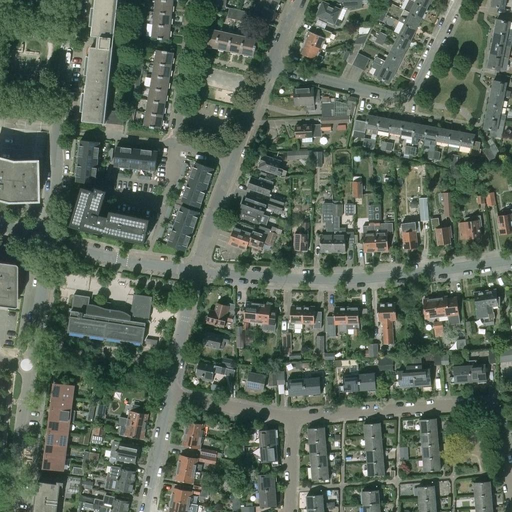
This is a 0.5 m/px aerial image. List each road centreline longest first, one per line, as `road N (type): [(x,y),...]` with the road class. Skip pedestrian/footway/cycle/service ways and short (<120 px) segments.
road 1 (residential): [(511,259),(374,278),(196,272)]
road 2 (residential): [(511,487),(496,417),(479,403),(293,417)]
road 3 (residential): [(272,67),(407,97),(458,0)]
road 4 (residential): [(47,239),(72,0)]
road 5 (residential): [(236,157),(174,143),(192,0)]
road 6 (residential): [(196,272),(47,239)]
road 7 (residential): [(9,511),(30,361)]
road 8 (residential): [(293,417),(169,395)]
road 9 (residential): [(169,395),(196,272)]
road 10 (residential): [(30,361),(47,239)]
road 11 (residential): [(196,272),(236,157)]
